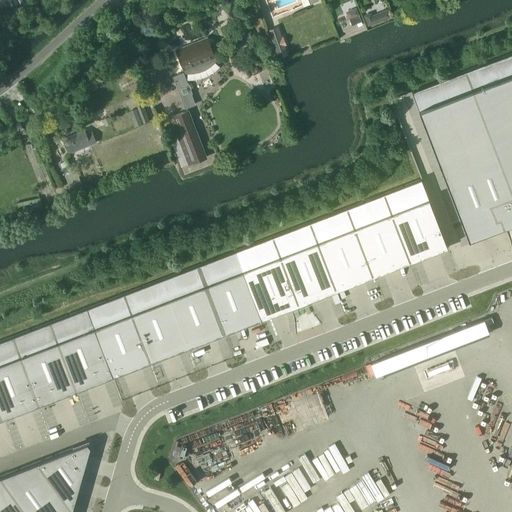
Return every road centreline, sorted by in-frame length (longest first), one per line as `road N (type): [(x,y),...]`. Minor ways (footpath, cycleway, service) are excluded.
road 1 (unclassified): [(133,429),(157,405),(511,269)]
road 2 (unclassified): [(0,464),(113,421),(133,429)]
road 3 (unclassified): [(0,90),(103,0)]
